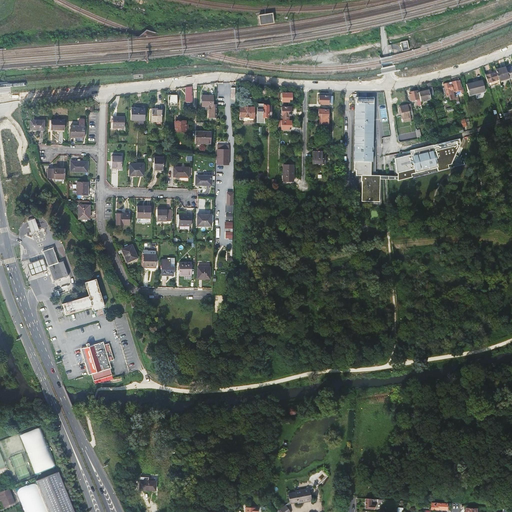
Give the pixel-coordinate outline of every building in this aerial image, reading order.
[(260,24),(274,22),(273,13),(259,14),(260,24)] [(407,41),(401,42),(403,50),(409,49),(407,41)] [(495,71),(497,76),(499,81),(509,78),(506,69),(506,67),(495,71)] [(486,70),(489,78),(497,76),(495,71),(494,68),(486,70)] [(451,84),(453,92),(460,90),(462,89),(461,88),(460,80),(451,82),(451,84)] [(474,83),(477,93),(485,91),(482,81),(474,83)] [(443,84),(446,96),(449,95),(450,100),(455,99),(454,94),(453,92),(451,84),(449,85),(448,83),(443,84)] [(466,85),(469,95),(477,93),(474,83),(466,85)] [(419,92),(420,99),(421,100),(430,98),(430,95),(429,90),(419,92)] [(409,93),(411,101),(415,100),(419,99),(417,91),(409,93)] [(292,93),(282,93),(281,102),(280,101),(280,106),(289,106),(289,102),(291,102),(292,93)] [(455,99),(458,113),(462,112),(457,93),(454,94),(455,99)] [(203,97),(202,108),(210,108),(210,117),(216,117),(217,105),(213,105),(213,97),(203,97)] [(333,97),(319,97),(319,103),(322,103),(322,106),(329,107),(329,106),(333,106),(333,97)] [(398,179),(398,175),(385,175),(378,175),(378,171),(371,171),(372,147),(373,147),(374,97),(357,97),(356,142),(357,142),(357,146),(356,146),(355,170),(357,170),(357,176),(362,176),(362,182),(363,182),(363,201),(381,202),(382,179),(385,179),(398,179)] [(399,107),(400,112),(401,112),(403,119),(401,119),(402,123),(411,120),(410,117),(408,105),(399,107)] [(268,106),(262,106),(262,120),(271,120),(272,109),(267,108),(268,106)] [(244,109),(240,108),(240,121),(243,121),(244,118),(249,118),(249,120),(254,120),(254,107),(244,107),(244,109)] [(282,107),(282,116),(283,116),(283,120),(288,120),(288,116),(291,116),(291,107),(282,107)] [(145,109),(131,109),(131,120),(145,121),(145,109)] [(155,109),(152,109),(152,121),(162,121),(162,110),(155,110),(155,109)] [(328,110),(319,110),(319,117),(321,117),(321,124),(328,125),(328,110)] [(125,118),(113,118),(113,129),(124,129),(125,118)] [(51,120),(50,129),(64,129),(64,120),(51,120)] [(44,121),(30,121),(30,131),(44,131),(44,121)] [(186,121),(175,122),(176,132),(187,131),(187,132),(189,132),(188,124),(186,124),(186,121)] [(282,121),(282,130),(287,130),(287,127),(291,127),(291,121),(282,121)] [(85,126),(71,125),(71,137),(84,137),(85,126)] [(448,131),(449,136),(463,132),(462,127),(458,128),(448,131)] [(211,132),(196,132),(196,144),(211,144),(211,132)] [(462,143),(461,138),(410,150),(411,154),(395,158),(397,173),(398,175),(398,179),(399,179),(399,181),(414,177),(413,174),(439,167),(439,171),(450,168),(450,165),(454,163),(458,154),(462,143)] [(219,157),(219,161),(219,166),(228,166),(229,150),(217,150),(217,157),(219,157)] [(323,151),(312,151),(312,164),(326,164),(326,154),(323,154),(323,151)] [(458,154),(454,163),(455,167),(466,164),(464,157),(458,154)] [(123,157),(112,156),(112,168),(119,168),(119,169),(122,170),(123,157)] [(165,158),(155,158),(154,170),(164,170),(165,158)] [(88,163),(72,162),(71,171),(88,171),(88,163)] [(144,165),(130,164),(130,176),(144,176),(144,165)] [(293,165),(284,165),(283,182),(293,182),(293,165)] [(190,167),(174,167),(174,177),(189,177),(190,167)] [(65,169),(49,169),(48,178),(65,179),(65,169)] [(212,176),(196,176),(196,185),(211,185),(212,176)] [(89,183),(78,182),(77,195),(88,195),(89,183)] [(89,205),(80,204),(79,218),(89,218),(89,212),(88,212),(89,205)] [(150,207),(136,207),(136,218),(150,219),(150,207)] [(170,210),(157,210),(156,221),(170,222),(170,210)] [(129,215),(116,214),(116,225),(129,225),(129,215)] [(191,215),(179,215),(178,226),(191,226),(191,215)] [(211,215),(198,215),(197,226),(211,226),(211,215)] [(39,225),(37,219),(30,222),(32,227),(34,233),(41,231),(39,225)] [(132,244),(121,249),(127,262),(137,257),(132,244)] [(45,258),(49,269),(53,281),(68,276),(63,261),(58,263),(53,247),(42,251),(45,258)] [(155,254),(144,254),(143,267),(149,267),(149,266),(155,266),(155,254)] [(49,269),(45,258),(39,260),(33,262),(28,264),(27,264),(31,276),(32,276),(37,274),(43,272),(49,269)] [(169,260),(161,260),(161,275),(173,275),(173,267),(169,267),(169,260)] [(191,262),(179,263),(179,275),(185,275),(185,274),(191,274),(191,262)] [(210,267),(198,267),(198,278),(210,278),(210,267)] [(62,304),(65,315),(92,307),(93,310),(104,307),(100,292),(96,279),(85,282),(89,296),(85,297),(62,304)] [(97,316),(105,313),(103,307),(95,310),(97,316)] [(103,342),(81,349),(89,375),(92,374),(94,380),(112,375),(110,368),(111,368),(109,361),(114,360),(109,343),(104,345),(103,342)] [(69,511),(53,470),(30,480),(43,511),(69,511)] [(156,487),(156,477),(140,476),(140,486),(156,487)] [(289,502),(290,505),(297,503),(298,504),(312,502),(309,488),(295,491),(295,492),(287,494),(289,502)] [(0,492),(0,499),(1,501),(3,508),(14,504),(8,490),(0,492)] [(382,503),(382,500),(366,499),(365,509),(374,509),(375,505),(371,505),(371,502),(382,503)]
